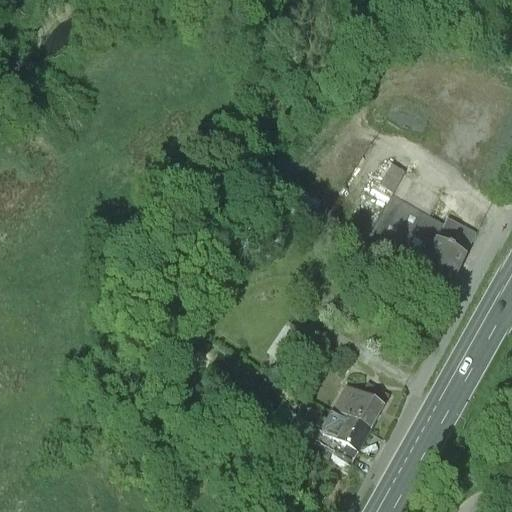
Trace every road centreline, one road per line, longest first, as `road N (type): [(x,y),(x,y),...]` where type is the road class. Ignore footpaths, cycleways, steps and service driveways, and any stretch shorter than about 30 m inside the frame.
road 1 (primary): [(511,273),(380,511)]
road 2 (track): [(244,122),(285,110),(357,46),(426,0)]
